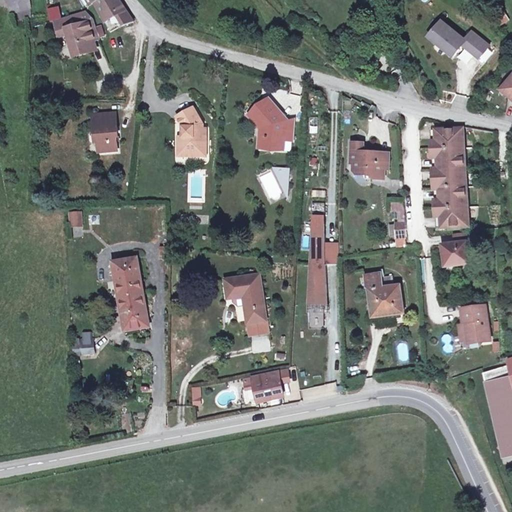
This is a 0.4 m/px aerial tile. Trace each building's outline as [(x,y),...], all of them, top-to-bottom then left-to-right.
[(30,0),(7,0),(12,14),(18,12),(20,20),(32,16),(30,0)] [(119,0),(99,0),(95,3),(104,21),(118,13),(124,25),(134,22),(119,0)] [(59,7),(51,9),(53,22),(56,21),(62,19),(59,7)] [(62,19),(56,21),(57,28),(56,28),(58,36),(59,36),(60,37),(68,35),(72,48),(89,43),(85,32),(97,28),(94,20),(86,11),(62,19)] [(463,46),(479,59),(489,47),(472,34),(465,42),(442,23),(430,39),(453,58),(463,46)] [(97,28),(85,32),(89,43),(100,40),(97,28)] [(72,48),(75,58),(92,53),(89,43),(72,48)] [(511,77),(501,91),(511,100),(511,77)] [(276,116),(279,114),(280,114),(280,113),(280,112),(280,111),(280,110),(279,109),(278,109),(277,109),(276,109),(276,110),(273,107),(257,105),(257,121),(264,129),(263,136),(262,136),(260,149),(270,149),(273,147),(275,150),(291,151),(293,121),(279,120),(276,116)] [(182,147),(182,156),(206,156),(206,136),(203,136),(203,129),(203,125),(193,108),(178,118),(184,128),(184,138),(186,138),(186,146),(182,147)] [(93,116),(95,136),(98,136),(98,143),(99,153),(118,151),(116,137),(118,137),(116,114),(93,116)] [(464,142),(464,129),(436,130),(437,142),(432,142),(433,159),(438,159),(439,181),(434,181),(434,191),(439,190),(440,201),(435,201),(436,218),(441,218),(442,229),(469,228),(468,215),(464,215),(463,200),(467,200),(467,187),(462,188),(462,180),(466,180),(465,157),(461,157),(460,142),(464,142)] [(368,154),(368,155),(364,155),(363,154),(364,144),(353,144),(352,164),(355,164),(355,171),(358,175),(368,175),(371,179),(382,179),(382,169),(382,163),(380,163),(380,156),(375,156),(374,154),(373,153),(372,153),(371,153),(370,153),(369,154),(368,154)] [(389,156),(380,156),(380,163),(382,163),(382,169),(385,169),(389,169),(389,156)] [(290,169),(277,168),(280,174),(281,173),(285,182),(289,182),(290,169)] [(406,219),(405,202),(397,202),(398,220),(406,219)] [(312,213),(326,212),(325,203),(311,204),(312,213)] [(83,225),(83,212),(70,213),(71,225),(83,225)] [(407,235),(406,223),(396,223),(397,236),(407,235)] [(314,226),(315,235),(325,234),(325,226),(314,226)] [(478,231),(468,232),(470,242),(479,240),(478,231)] [(453,234),(454,244),(467,242),(470,242),(468,232),(453,234)] [(325,234),(315,235),(308,308),(312,308),(325,307),(324,299),(328,299),(325,234)] [(308,308),(315,235),(312,235),(305,308),(308,308)] [(454,244),(443,246),(446,267),(470,264),(467,242),(454,244)] [(419,245),(407,247),(408,259),(420,257),(419,245)] [(149,326),(137,259),(115,263),(127,330),(149,326)] [(367,276),(373,314),(392,312),(393,315),(404,313),(400,286),(393,287),(383,289),(382,279),(381,274),(367,276)] [(259,275),(225,280),(228,297),(233,296),(246,294),(247,301),(245,301),(245,304),(248,322),(266,319),(259,275)] [(392,277),(382,279),(383,289),(393,287),(392,277)] [(246,294),(233,296),(233,301),(238,306),(245,304),(245,301),(247,301),(246,294)] [(491,341),(486,306),(462,310),(464,324),(466,324),(469,342),(480,340),(480,343),(491,341)] [(325,307),(312,308),(313,315),(325,315),(325,307)] [(266,319),(248,322),(250,334),(268,331),(266,319)] [(74,353),(91,353),(91,334),(74,334),(74,353)] [(511,366),(484,373),(497,428),(504,426),(507,439),(511,437),(511,366)] [(267,374),(253,378),(256,388),(258,401),(284,395),(282,383),(290,382),(288,370),(267,374)] [(253,378),(245,380),(247,390),(256,388),(253,378)] [(303,399),(338,395),(337,385),(302,388),(303,399)] [(504,426),(497,428),(500,441),(507,439),(504,426)]
